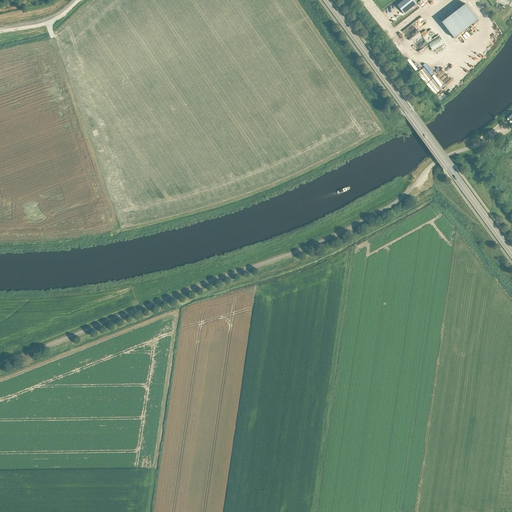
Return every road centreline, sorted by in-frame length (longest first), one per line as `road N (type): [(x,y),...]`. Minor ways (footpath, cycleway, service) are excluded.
road 1 (unclassified): [(0,363),(324,242),(397,201),(439,159),(511,127)]
road 2 (secondary): [(511,255),(326,0)]
